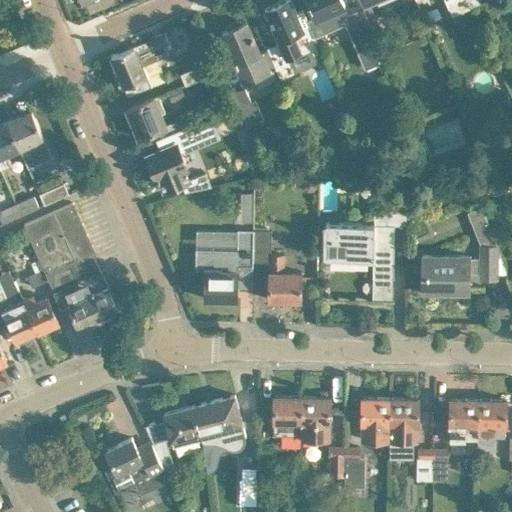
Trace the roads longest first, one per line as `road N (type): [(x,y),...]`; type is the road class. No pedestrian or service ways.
road 1 (unclassified): [(175,351),(511,354)]
road 2 (unclassified): [(175,351),(170,315),(63,50)]
road 3 (unclassified): [(0,417),(107,370),(175,351)]
road 4 (residential): [(63,50),(177,0)]
